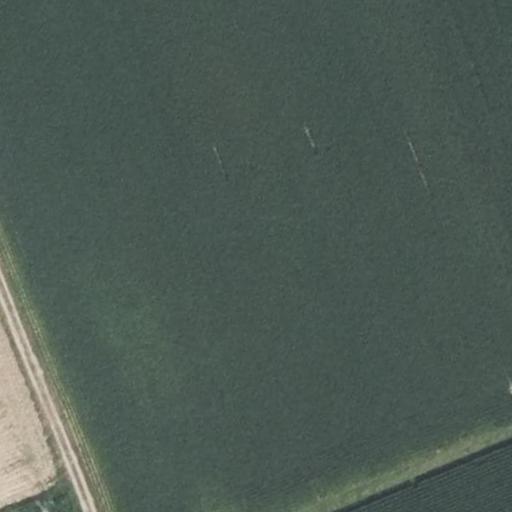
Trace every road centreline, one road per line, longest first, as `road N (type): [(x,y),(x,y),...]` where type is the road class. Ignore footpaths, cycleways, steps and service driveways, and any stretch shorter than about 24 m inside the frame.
road 1 (track): [(0,269),(93,511)]
road 2 (track): [(511,440),(342,511)]
